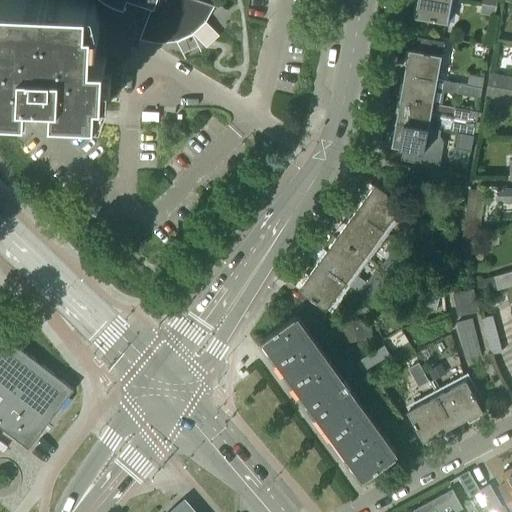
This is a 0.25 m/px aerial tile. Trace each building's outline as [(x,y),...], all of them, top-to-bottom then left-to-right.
[(118,55),(129,47),(135,37),(134,37),(135,25),(133,13),(125,4),(116,0),(109,0),(106,4),(100,0),(0,0),(0,105),(27,107),(28,90),(53,91),(52,108),(97,110),(98,91),(104,91),(106,56),(118,55)] [(100,0),(106,4),(109,0),(116,0),(125,4),(133,13),(135,25),(134,37),(135,37),(141,39),(148,41),(155,42),(162,43),(169,42),(176,40),(183,38),(189,35),(195,31),(201,26),(205,21),(213,6),(227,11),(227,9),(202,0),(100,0)] [(447,23),(451,0),(419,0),(418,0),(418,1),(419,1),(416,15),(415,17),(447,23)] [(495,16),(497,5),(482,3),(480,13),(495,16)] [(437,79),(441,55),(443,42),(421,38),(419,51),(409,49),(409,51),(410,51),(407,65),(406,65),(406,66),(408,66),(406,74),(437,79)] [(511,89),(511,77),(490,73),(488,85),(511,89)] [(467,85),(437,79),(406,74),(405,81),(403,81),(403,83),(404,83),(401,97),(432,103),(441,104),(443,94),(446,92),(480,98),(482,87),(467,85)] [(482,87),(484,78),(469,75),(467,85),(482,87)] [(511,100),(511,89),(488,85),(486,96),(511,100)] [(474,134),(478,111),(441,104),(432,103),(401,97),(399,112),(398,112),(398,113),(399,113),(398,121),(428,127),(431,113),(452,117),(450,130),(458,131),(474,134)] [(427,137),(428,127),(398,121),(396,129),(395,128),(395,130),(393,144),(392,144),(392,145),(424,151),(423,155),(427,156),(430,156),(433,154),(435,151),(437,139),(427,137)] [(472,144),(474,134),(458,131),(456,141),(472,144)] [(382,231),(402,203),(374,183),(355,211),(382,231)] [(481,199),(483,191),(468,188),(467,197),(481,199)] [(511,188),(496,188),(496,201),(511,200),(511,188)] [(480,209),(481,199),(467,197),(465,207),(480,209)] [(479,218),(480,209),(465,207),(464,216),(479,218)] [(364,256),(382,231),(355,211),(336,236),(364,256)] [(478,227),(479,218),(464,216),(463,225),(478,227)] [(476,236),(478,227),(463,225),(461,234),(476,236)] [(475,246),(476,236),(461,234),(460,244),(475,246)] [(344,283),(364,256),(336,236),(317,263),(344,283)] [(474,255),(475,246),(460,244),(459,253),(474,255)] [(472,264),(474,255),(459,253),(457,262),(472,264)] [(344,283),(317,263),(298,289),(325,310),(344,283)] [(497,289),(511,285),(511,270),(493,276),(497,289)] [(476,308),(473,296),(471,288),(452,292),(457,313),(476,308)] [(395,455),(294,315),(261,340),(362,479),(395,455)] [(500,352),(491,315),(482,318),(491,355),(500,352)] [(472,328),(470,318),(455,322),(457,331),(472,328)] [(474,337),(472,328),(457,331),(460,341),(474,337)] [(0,425),(28,448),(73,389),(0,332),(0,425)] [(477,346),(474,337),(460,341),(462,350),(477,346)] [(479,356),(477,346),(462,350),(464,359),(479,356)] [(481,410),(477,400),(465,379),(436,395),(452,425),(481,410)] [(452,425),(436,395),(407,411),(423,441),(452,425)] [(511,511),(511,466),(503,472),(508,481),(498,487),(511,511)] [(489,511),(501,506),(489,484),(478,491),(489,511)] [(453,511),(462,508),(452,489),(413,510),(414,511),(453,511)] [(193,511),(185,502),(185,501),(184,500),(174,509),(170,511),(193,511)]
